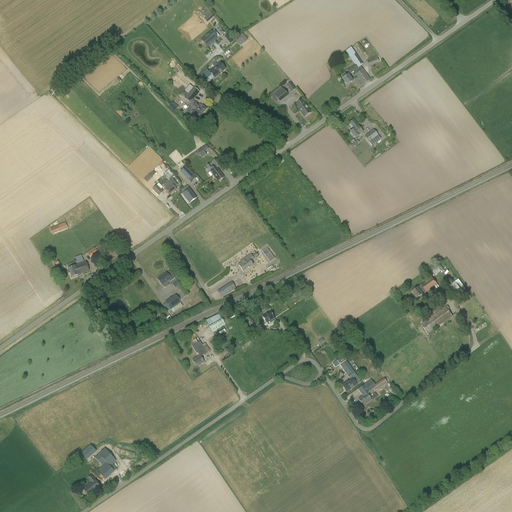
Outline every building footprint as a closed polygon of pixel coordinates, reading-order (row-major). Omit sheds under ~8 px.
[(206,17),(204,19),(207,23),(214,17),(213,16),(211,13),(209,11),(204,15),(206,17)] [(211,31),(200,40),(207,48),(218,39),(211,31)] [(228,33),(224,36),(231,44),(235,41),(228,33)] [(242,34),(237,38),(239,41),(238,41),(241,45),(247,40),(242,34)] [(363,69),(361,66),(363,65),(351,47),(345,51),(355,65),(347,71),(350,74),(353,72),(363,85),(370,80),(363,69)] [(377,57),(367,61),(369,66),(379,62),(377,57)] [(220,63),(209,72),(215,78),(219,74),(226,69),(220,63)] [(349,75),(347,76),(344,73),(341,76),(343,79),(342,79),(346,85),(353,81),(349,75)] [(184,99),(190,104),(200,92),(194,87),(193,88),(190,85),(184,91),(188,94),(184,99)] [(274,95),(279,102),(288,96),(283,88),(282,89),(280,87),(273,92),(274,95)] [(302,101),(296,105),(300,109),(306,116),(311,112),(302,101)] [(178,107),(173,102),(169,107),(175,111),(178,107)] [(190,109),(192,111),(188,116),(193,119),(195,116),(198,119),(206,109),(202,106),(202,107),(200,105),(199,106),(195,103),(190,109)] [(355,139),(359,136),(363,132),(353,119),(349,123),(354,129),(350,132),(355,139)] [(373,130),(364,137),(369,143),(378,135),(373,130)] [(202,158),(210,151),(205,145),(197,152),(202,158)] [(212,176),(213,175),(218,182),(224,178),(217,169),(221,165),(216,159),(206,167),(212,176)] [(191,182),(196,177),(185,166),(180,172),(191,182)] [(152,178),(149,175),(144,179),(147,183),(152,178)] [(176,189),(175,187),(177,185),(175,182),(166,189),(170,194),(176,189)] [(159,196),(163,192),(156,185),(152,189),(159,196)] [(180,191),(182,194),(189,203),(196,198),(187,186),(180,191)] [(65,223),(50,229),(52,234),(67,228),(65,223)] [(99,250),(97,247),(95,248),(94,248),(87,253),(90,258),(98,253),(97,251),(99,250)] [(267,248),(262,252),(270,263),(275,259),(267,248)] [(77,264),(83,262),(81,255),(75,258),(77,264)] [(251,255),(241,262),(242,263),(239,265),(243,271),(253,266),(250,262),(254,259),(251,255)] [(85,263),(68,269),(71,278),(78,275),(77,275),(88,271),(85,263)] [(435,276),(443,270),(439,264),(431,270),(435,276)] [(170,271),(166,273),(157,279),(162,285),(164,288),(166,288),(168,286),(169,284),(168,283),(170,282),(175,278),(170,271)] [(417,299),(423,295),(431,288),(432,289),(435,287),(436,289),(439,287),(432,278),(418,288),(412,292),(417,299)] [(454,297),(465,289),(458,279),(447,287),(454,297)] [(236,289),(232,282),(217,292),(221,298),(236,289)] [(294,298),(302,292),(300,288),(291,294),(294,298)] [(466,300),(470,296),(467,291),(462,295),(466,300)] [(175,295),(165,302),(170,310),(171,310),(173,313),(182,306),(180,303),(181,303),(175,295)] [(422,321),(423,323),(421,325),(428,334),(453,316),(446,307),(438,313),(437,312),(444,307),(440,303),(430,310),(431,312),(427,315),(429,317),(422,321)] [(262,317),(266,323),(274,318),(270,312),(262,317)] [(207,325),(220,319),(218,314),(205,320),(207,325)] [(249,316),(245,319),(250,325),(254,322),(249,316)] [(222,318),(209,326),(212,332),(225,324),(222,318)] [(203,362),(200,357),(202,356),(207,353),(199,341),(192,346),(196,354),(198,353),(200,356),(193,361),(197,367),(203,362)] [(340,365),(339,365),(348,378),(350,376),(352,379),(350,380),(343,385),(345,389),(344,389),(347,393),(356,386),(356,385),(361,382),(353,372),(346,360),(344,361),(341,363),(340,365)] [(363,396),(359,400),(363,406),(371,400),(372,401),(375,398),(372,395),(373,394),(372,392),(387,383),(384,378),(375,384),(374,385),(371,381),(359,390),(363,396)] [(87,460),(96,451),(90,445),(81,453),(87,460)] [(103,466),(97,471),(105,480),(117,469),(113,464),(116,461),(105,448),(95,457),(103,466)] [(87,478),(90,482),(88,484),(89,485),(83,489),(88,497),(94,492),(95,493),(101,488),(92,475),(87,478)]
